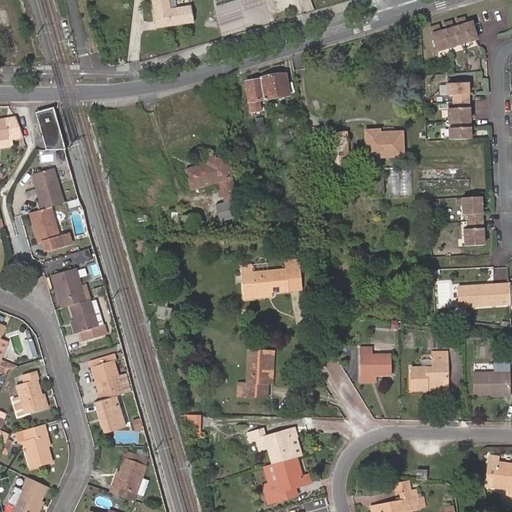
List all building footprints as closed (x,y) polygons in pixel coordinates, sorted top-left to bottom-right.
[(169,0),(152,0),(157,27),(193,21),(190,6),(171,8),(169,0)] [(435,25),(430,27),(436,50),(476,39),(472,23),(463,25),(462,19),(457,20),(459,26),(450,28),(449,22),(444,23),(446,29),(437,32),(435,25)] [(285,74),(261,78),(261,79),(246,82),(249,101),(260,99),(289,95),(285,74)] [(450,128),(450,140),(471,139),(470,113),(467,114),(467,109),(470,109),(469,94),(466,94),(466,89),(469,89),(468,83),(448,84),(448,95),(454,95),(455,109),(449,110),(449,121),(455,121),(456,128),(450,128)] [(262,112),(260,99),(249,101),(251,113),(262,112)] [(54,108),(37,113),(48,151),(67,150),(54,108)] [(14,112),(0,116),(6,135),(20,131),(14,112)] [(376,130),(365,130),(366,156),(403,156),(402,132),(376,133),(376,130)] [(347,131),(326,132),(328,177),(349,176),(347,131)] [(223,154),(205,159),(207,163),(186,168),(191,189),(230,178),(223,154)] [(469,191),(469,167),(428,169),(429,193),(469,191)] [(412,169),(389,170),(389,194),(412,194),(412,169)] [(429,193),(428,169),(418,169),(420,194),(429,193)] [(51,208),(64,205),(54,171),(34,177),(41,203),(39,204),(42,211),(51,208)] [(382,178),(370,178),(370,194),(382,193),(382,178)] [(482,196),(463,197),(464,214),(468,214),(469,229),(465,229),(465,246),(484,245),(484,235),(481,235),(480,229),(483,228),(483,213),(480,213),(479,206),(482,206),(482,196)] [(236,199),(217,204),(224,229),(243,223),(236,199)] [(42,211),(31,214),(40,245),(44,244),(46,253),(71,245),(69,237),(60,239),(51,208),(42,211)] [(204,228),(204,216),(182,214),(181,226),(204,228)] [(73,264),(91,259),(88,248),(70,254),(73,264)] [(300,278),(298,261),(285,262),(286,269),(253,272),(252,263),(239,264),(241,275),(253,273),(254,281),(242,282),(243,298),(256,297),(256,294),(270,292),(289,291),(288,290),(288,279),(300,278)] [(54,277),(63,309),(71,307),(86,303),(77,270),(54,277)] [(253,273),(241,275),(242,282),(254,281),(253,273)] [(302,289),(300,278),(288,279),(288,290),(302,289)] [(459,307),(509,304),(509,284),(458,286),(459,307)] [(99,329),(91,301),(86,303),(71,307),(75,321),(78,334),(81,333),(84,343),(107,336),(104,327),(99,329)] [(169,320),(170,308),(157,307),(156,319),(169,320)] [(25,342),(28,358),(35,357),(33,341),(25,342)] [(360,375),(375,375),(390,375),(390,354),(372,354),(372,346),(360,346),(360,375)] [(239,382),(238,396),(254,397),(255,383),(267,384),(269,351),(248,349),(247,382),(239,382)] [(93,362),(95,369),(114,364),(113,357),(93,362)] [(0,364),(7,367),(9,362),(0,358),(0,364)] [(428,384),(447,384),(447,360),(433,360),(433,367),(412,367),(412,389),(428,390),(428,384)] [(509,373),(509,362),(495,362),(495,373),(509,373)] [(116,398),(124,396),(119,378),(114,364),(95,369),(104,402),(116,398)] [(19,394),(24,412),(45,406),(37,379),(38,378),(35,370),(21,374),(23,382),(16,384),(19,394)] [(490,393),(509,393),(509,373),(495,373),(474,373),(475,393),(490,393)] [(132,394),(127,375),(119,378),(124,396),(132,394)] [(255,383),(254,397),(266,397),(267,384),(255,383)] [(17,414),(24,412),(19,394),(12,396),(17,414)] [(104,402),(96,404),(99,415),(103,414),(105,424),(102,425),(105,437),(126,431),(116,398),(104,402)] [(200,415),(185,414),(185,426),(199,427),(200,415)] [(44,422),(23,427),(26,438),(23,438),(30,466),(51,461),(46,445),(43,433),(47,432),(44,422)] [(143,426),(137,428),(139,436),(145,435),(143,426)] [(0,428),(0,439),(4,441),(8,432),(0,428)] [(266,448),(271,464),(297,457),(291,438),(296,437),(294,428),(265,436),(262,428),(248,433),(251,441),(256,440),(259,450),(266,448)] [(297,457),(302,456),(296,437),(291,438),(297,457)] [(7,438),(1,449),(5,451),(10,439),(7,438)] [(496,456),(489,455),(486,485),(508,489),(507,503),(511,503),(511,463),(496,461),(496,456)] [(297,457),(271,464),(276,480),(268,483),(271,493),(266,494),(268,503),(283,499),(281,490),(294,487),(310,482),(307,473),(302,475),(297,457)] [(276,480),(271,464),(263,467),(268,483),(276,480)] [(108,493),(124,500),(127,491),(136,495),(144,472),(123,465),(118,479),(115,486),(112,485),(108,493)] [(416,469),(416,479),(427,479),(427,470),(416,469)] [(45,484),(26,475),(20,488),(17,494),(12,503),(9,511),(32,511),(45,484)] [(137,494),(142,496),(148,481),(143,479),(137,494)] [(395,494),(399,493),(409,491),(407,481),(393,483),(395,494)] [(12,503),(17,494),(20,488),(13,484),(5,500),(12,503)] [(296,495),(294,487),(281,490),(283,499),(296,495)] [(408,511),(412,511),(420,510),(416,489),(409,491),(399,493),(401,500),(372,506),(373,511),(408,511)]
